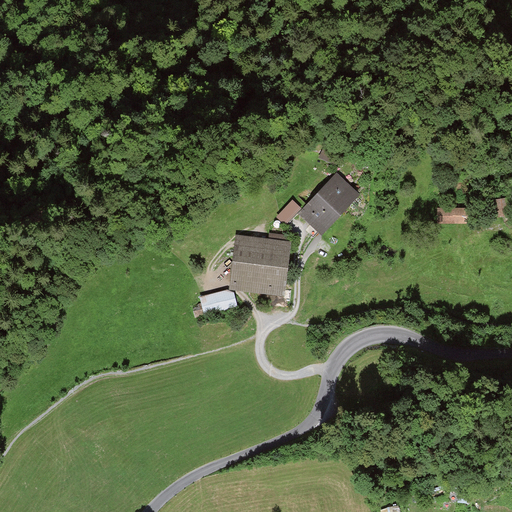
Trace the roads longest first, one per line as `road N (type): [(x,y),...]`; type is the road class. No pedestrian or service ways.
road 1 (trunk): [(427,0),(306,97),(0,395)]
road 2 (unclassified): [(511,354),(456,352),(382,332),(353,340),(296,431),(192,473),(148,511)]
